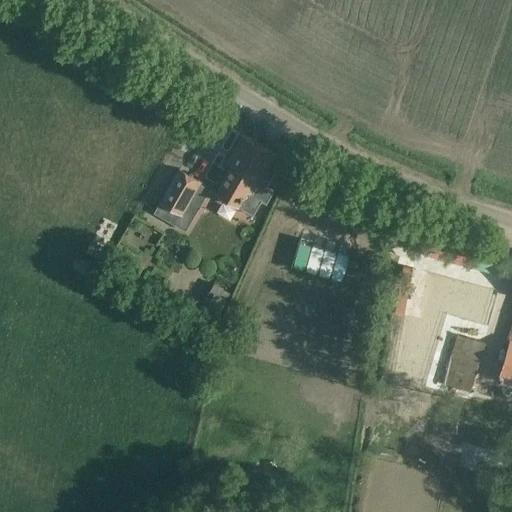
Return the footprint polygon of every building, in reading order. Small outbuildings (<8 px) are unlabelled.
[(220,19),(227,0),(196,0),(193,8),(220,19)] [(244,137),(234,154),(228,163),(233,166),(217,194),(239,207),(248,190),(253,193),(260,182),(268,186),(275,174),(267,169),(275,155),(244,137)] [(179,169),(160,201),(182,214),(201,181),(179,169)] [(150,205),(145,214),(151,217),(152,215),(156,217),(159,211),(155,209),(156,208),(150,205)] [(214,283),(195,314),(211,324),(226,300),(224,299),(228,292),(214,283)] [(511,328),(508,341),(510,341),(499,378),(511,382),(511,328)] [(459,335),(443,384),(474,394),(490,344),(459,335)] [(260,487),(262,479),(263,475),(250,472),(250,475),(248,485),(260,487)]
